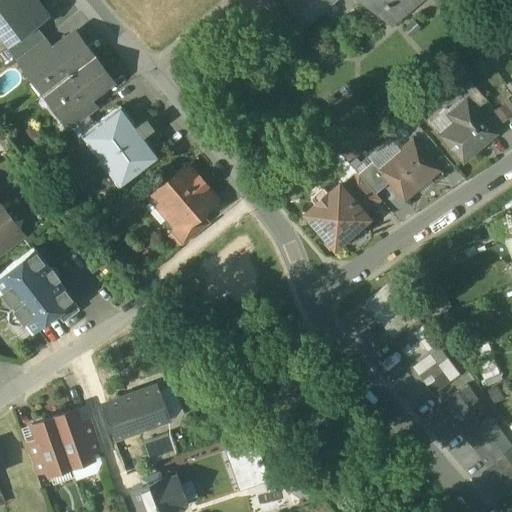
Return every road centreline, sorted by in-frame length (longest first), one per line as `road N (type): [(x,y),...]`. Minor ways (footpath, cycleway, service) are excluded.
road 1 (residential): [(151,74),(278,222),(317,300)]
road 2 (residential): [(317,300),(337,345),(483,511)]
road 3 (residential): [(317,300),(511,171)]
road 4 (residential): [(13,389),(143,300)]
road 5 (track): [(143,300),(146,288),(256,197)]
